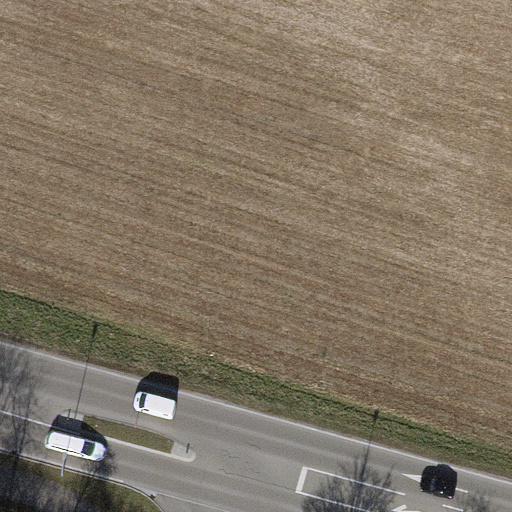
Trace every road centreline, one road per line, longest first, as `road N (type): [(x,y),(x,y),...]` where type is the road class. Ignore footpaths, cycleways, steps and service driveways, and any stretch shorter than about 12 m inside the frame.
road 1 (secondary): [(0,402),(260,470)]
road 2 (secondary): [(260,470),(408,511)]
